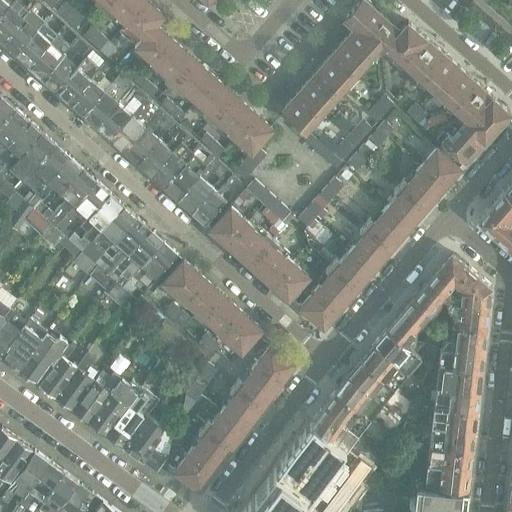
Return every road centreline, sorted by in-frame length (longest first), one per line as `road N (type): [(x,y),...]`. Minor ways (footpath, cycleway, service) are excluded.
road 1 (residential): [(327,361),(0,69)]
road 2 (residential): [(511,303),(487,511)]
road 3 (residential): [(165,511),(0,390)]
road 4 (residential): [(211,511),(327,361)]
road 5 (residential): [(327,361),(447,220)]
road 6 (residential): [(176,0),(243,58),(296,0)]
road 7 (residential): [(407,0),(511,93)]
